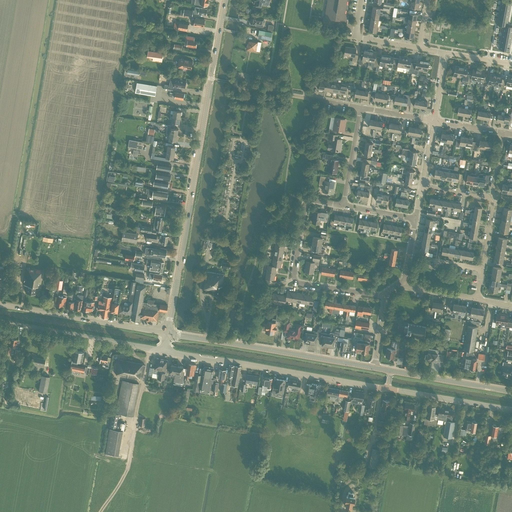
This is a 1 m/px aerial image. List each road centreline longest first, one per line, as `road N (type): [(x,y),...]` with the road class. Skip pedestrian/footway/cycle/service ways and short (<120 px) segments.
road 1 (tertiary): [(167,333),(224,0)]
road 2 (unclassified): [(387,388),(164,351)]
road 3 (tertiary): [(374,367),(167,333)]
road 4 (residential): [(386,296),(296,282),(307,198)]
road 5 (tertiary): [(167,333),(0,305)]
road 6 (unclassified): [(0,322),(164,351)]
road 7 (unclassified): [(511,409),(387,388)]
road 8 (tertiary): [(511,391),(390,370)]
